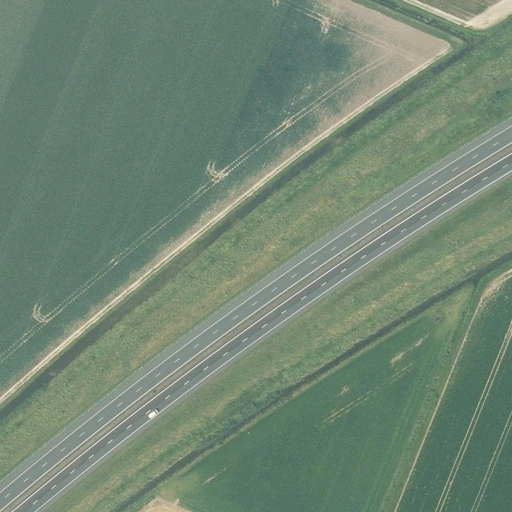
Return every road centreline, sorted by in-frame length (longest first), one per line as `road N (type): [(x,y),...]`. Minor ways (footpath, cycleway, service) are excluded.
road 1 (motorway): [(511,134),(293,276),(0,502)]
road 2 (motorway): [(23,511),(283,312),(511,162)]
